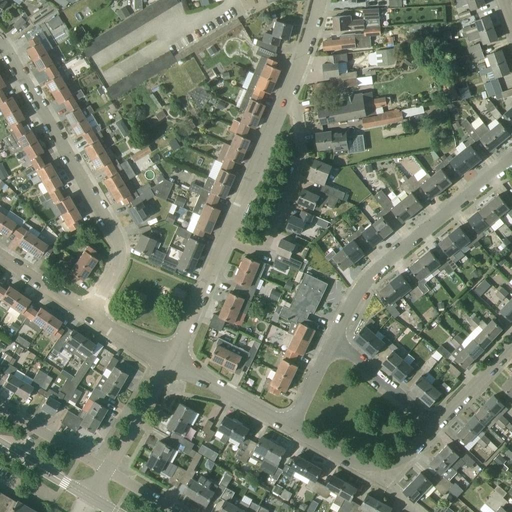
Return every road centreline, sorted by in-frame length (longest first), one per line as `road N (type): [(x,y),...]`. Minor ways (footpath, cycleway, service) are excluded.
road 1 (residential): [(90,315),(120,251),(0,41)]
road 2 (unclassified): [(333,341),(369,276),(511,160)]
road 3 (unclassified): [(224,244),(257,254),(284,207),(301,150),(290,92)]
road 4 (unclassified): [(288,426),(382,480),(433,426)]
road 5 (unclassified): [(224,244),(290,92)]
road 6 (unclassified): [(169,365),(288,426)]
road 7 (unclassified): [(169,365),(224,244)]
road 8 (unclassified): [(433,426),(333,341)]
road 9 (residential): [(106,470),(0,406)]
road 10 (unclassified): [(106,470),(169,365)]
